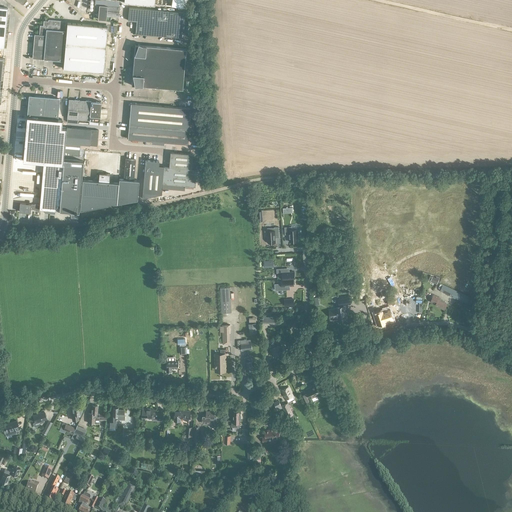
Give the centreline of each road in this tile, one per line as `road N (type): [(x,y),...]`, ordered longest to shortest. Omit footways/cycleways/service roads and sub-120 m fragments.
road 1 (unclassified): [(474,333),(410,325),(242,394),(112,389),(0,408)]
road 2 (unclassified): [(3,225),(71,226),(274,176)]
road 3 (residential): [(3,225),(14,79)]
road 4 (track): [(377,0),(511,30)]
road 5 (unknown): [(310,362),(305,255),(278,253)]
